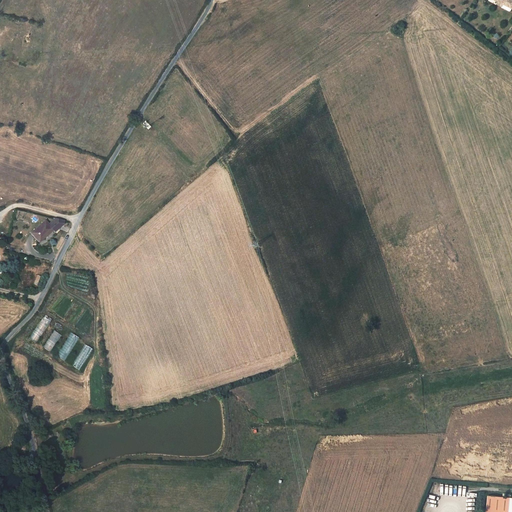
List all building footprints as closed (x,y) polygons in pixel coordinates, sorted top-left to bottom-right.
[(511,0),(495,0),(500,2),(499,4),(503,6),(504,4),(511,8),(511,0)] [(65,225),(65,221),(59,220),(55,224),(53,223),(50,226),(47,222),(32,234),(39,242),(47,236),(48,237),(55,232),(56,233),(65,225)] [(37,343),(50,319),(43,315),(30,338),(37,343)] [(50,351),(61,336),(54,331),(43,346),(50,351)] [(64,361),(78,337),(71,333),(57,356),(64,361)] [(78,369),(92,349),(86,345),(72,366),(78,369)] [(511,511),(511,491),(489,489),(486,511),(511,511)]
